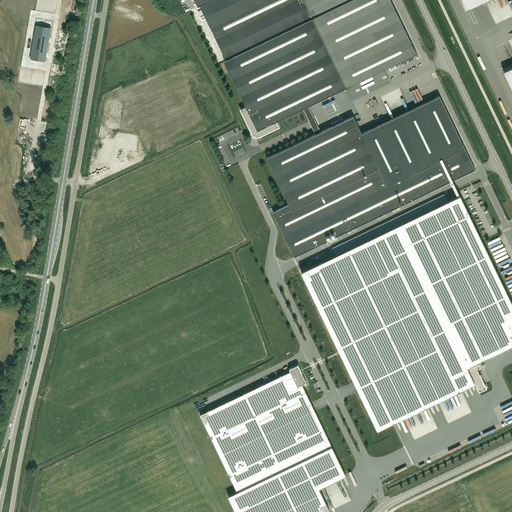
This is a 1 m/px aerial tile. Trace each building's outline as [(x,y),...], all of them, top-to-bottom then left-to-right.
[(194,0),(198,7),(200,6),(226,60),(224,61),(246,107),(241,109),(252,133),(253,133),(254,134),(255,135),(256,135),(257,135),(258,135),(259,135),(260,135),(260,136),(279,126),(276,121),(303,108),(311,124),(316,134),(267,158),(289,204),(273,211),(294,257),(475,169),(439,96),(362,133),(353,116),(321,131),(316,121),(309,105),(346,87),(347,90),(348,90),(347,87),(416,53),(390,0),(194,0)] [(461,0),(466,10),(486,0),(461,0)] [(51,27),(36,25),(30,58),(45,61),(51,27)] [(511,66),(503,71),(503,72),(511,89),(511,66)] [(118,164),(129,164),(129,152),(117,152),(118,164)] [(457,196),(301,271),(377,429),(403,417),(461,389),(475,382),(477,387),(479,391),(486,388),(480,374),(477,368),(480,366),(478,361),(511,344),(511,302),(460,194),(460,195),(457,196)] [(290,371),(200,414),(237,491),(228,495),(236,511),(324,511),(329,509),(319,488),(340,478),(346,475),(302,384),(306,382),(302,372),(298,364),(292,367),(289,368),(290,371)]
